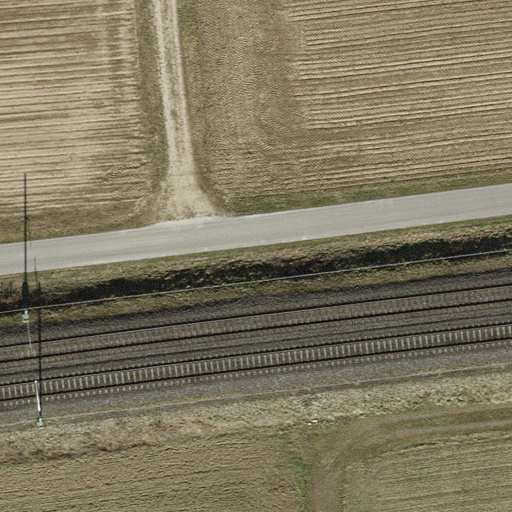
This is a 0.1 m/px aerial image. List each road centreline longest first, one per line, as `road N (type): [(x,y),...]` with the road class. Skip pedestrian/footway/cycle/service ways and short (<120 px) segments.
road 1 (track): [(511,198),(0,259)]
road 2 (track): [(166,0),(186,236)]
road 3 (track): [(511,414),(413,425),(355,448),(335,511)]
